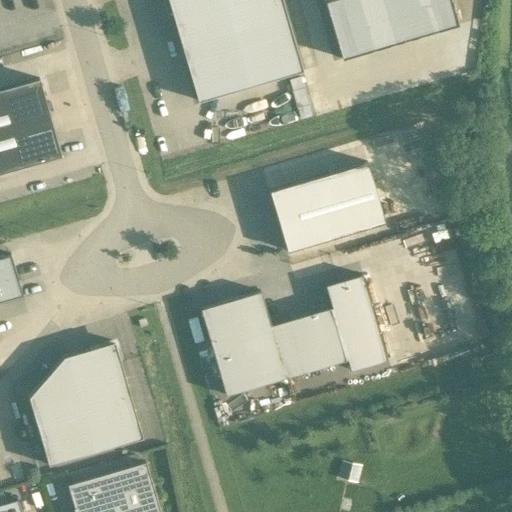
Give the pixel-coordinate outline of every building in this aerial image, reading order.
[(168,0),(198,100),(302,70),(281,0),(168,0)] [(386,0),(324,0),(342,58),(399,41),(386,0)] [(450,0),(388,0),(400,40),(458,23),(450,0)] [(39,77),(0,88),(0,172),(61,155),(39,77)] [(323,116),(348,105),(344,95),(319,106),(323,116)] [(367,161),(269,190),(287,250),(385,221),(367,161)] [(429,250),(448,245),(452,263),(460,261),(451,222),(424,228),(429,250)] [(9,253),(0,255),(0,299),(21,294),(9,253)] [(349,370),(387,359),(361,273),(324,284),(330,306),(270,324),(260,290),(199,308),(225,395),(346,359),(349,370)] [(48,464),(142,437),(114,341),(63,355),(28,396),(48,464)] [(159,511),(145,461),(67,484),(74,507),(73,507),(73,509),(74,509),(74,511),(159,511)] [(360,466),(343,461),(339,476),(356,481),(360,466)] [(0,503),(0,511),(20,511),(17,499),(0,503)]
